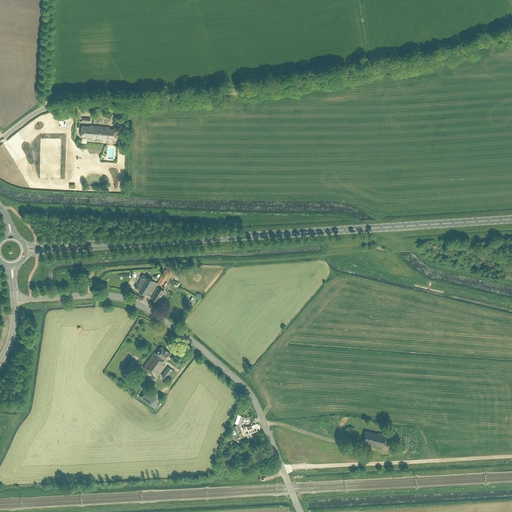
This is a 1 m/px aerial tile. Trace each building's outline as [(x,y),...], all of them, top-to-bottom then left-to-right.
[(118,141),(119,128),(114,127),(113,129),(110,129),(109,127),(90,125),(89,126),(81,126),(80,136),(87,137),(87,138),(95,139),(95,137),(99,138),(99,139),(108,140),(109,139),(112,139),(113,141),(118,141)] [(145,294),(149,296),(157,283),(153,281),(147,277),(143,274),(141,278),(137,285),(136,284),(135,287),(139,290),(145,294)] [(157,283),(149,296),(151,297),(151,298),(157,301),(164,290),(163,290),(164,287),(159,284),(159,285),(157,283)] [(143,367),(155,377),(164,365),(162,363),(170,353),(161,346),(156,353),(154,352),(143,367)] [(167,366),(161,375),(165,378),(171,369),(167,366)] [(155,399),(144,390),(140,397),(150,405),(155,399)] [(246,426),(242,427),(244,435),(257,431),(255,424),(247,426),(246,426)] [(362,441),(364,442),(364,443),(383,447),(383,445),(388,446),(390,435),(378,432),(378,434),(365,431),(362,441)]
